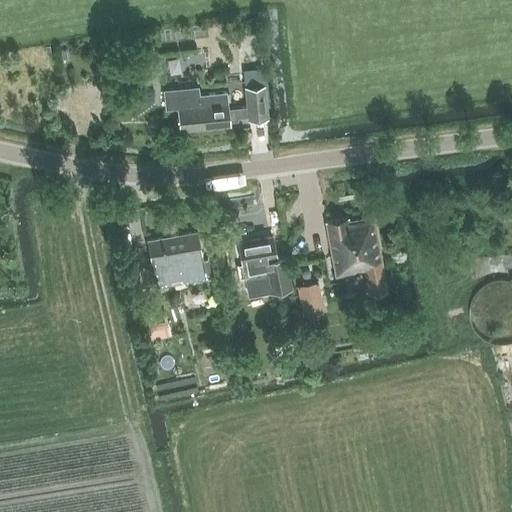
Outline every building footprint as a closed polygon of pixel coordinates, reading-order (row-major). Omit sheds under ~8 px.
[(262,68),(243,70),(244,80),(245,87),(264,85),(262,68)] [(264,85),(245,87),(246,106),(247,117),(248,119),(267,117),(264,85)] [(198,86),(163,89),(165,108),(177,107),(179,129),(228,125),(228,122),(238,121),(237,118),(247,117),(246,106),(227,108),(226,92),(198,94),(198,86)] [(372,217),(326,226),(335,275),(365,270),(370,294),(386,291),(372,217)] [(147,241),(151,262),(156,261),(157,267),(161,266),(164,283),(204,276),(196,232),(147,241)] [(245,278),(246,282),(266,278),(269,294),(293,290),(287,256),(275,258),(271,236),(238,242),(242,265),(236,266),(239,279),(245,278)] [(323,311),(317,282),(296,286),(301,315),(323,311)] [(511,286),(505,284),(500,283),(495,283),(489,285),(483,288),(479,291),(475,295),(472,300),(470,306),(469,312),(469,317),(470,322),(473,327),(476,332),(480,336),(486,340),(493,342),(497,343),(503,342),(509,341),(511,339),(511,286)] [(223,334),(215,336),(217,343),(225,341),(223,334)] [(266,342),(256,344),(258,356),(269,353),(266,342)]
